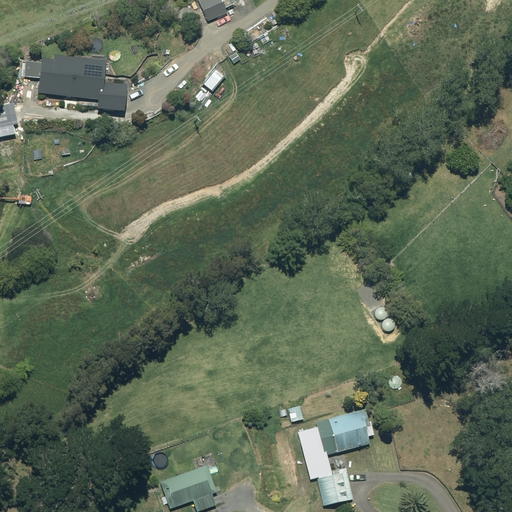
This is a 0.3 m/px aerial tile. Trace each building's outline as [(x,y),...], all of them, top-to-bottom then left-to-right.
[(204,0),(201,1),(209,22),(230,14),(224,0),(204,0)] [(39,78),(38,93),(101,98),(100,109),(129,111),(131,86),(108,84),(110,64),(42,58),(42,64),(26,63),(25,77),(39,78)] [(0,130),(16,126),(9,102),(0,104),(0,130)] [(309,424),(319,459),(371,445),(361,410),(309,424)] [(209,465),(153,486),(162,511),(170,511),(196,503),(199,511),(200,511),(220,505),(216,495),(219,494),(209,465)] [(346,468),(315,475),(322,508),(353,501),(346,468)]
